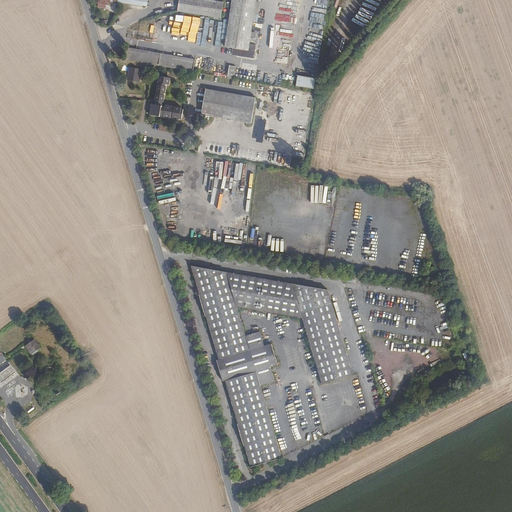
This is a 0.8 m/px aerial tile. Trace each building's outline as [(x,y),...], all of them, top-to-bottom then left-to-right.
[(221,18),(223,2),(204,0),(179,0),(177,11),(221,18)] [(253,21),(256,0),(232,0),(231,12),(226,46),(234,47),(233,54),(254,57),(256,44),(250,43),(253,21)] [(159,64),(161,54),(126,48),(125,58),(159,64)] [(277,49),(276,57),(283,57),(284,50),(277,49)] [(185,68),(187,58),(161,54),(159,64),(185,68)] [(195,70),(197,60),(187,58),(185,68),(195,70)] [(237,73),(238,67),(231,66),(229,78),(236,79),(236,78),(237,73)] [(138,83),(140,69),(129,67),(127,81),(138,83)] [(182,109),(161,106),(165,84),(167,85),(168,77),(160,76),(155,104),(151,104),(149,115),(159,116),(160,115),(180,119),(182,109)] [(284,86),(285,79),(272,76),(270,83),(284,86)] [(297,77),(296,89),(314,90),(315,79),(297,77)] [(251,123),(255,97),(206,88),(201,114),(251,123)] [(339,326),(329,290),(191,265),(210,329),(219,359),(217,360),(223,382),(226,381),(243,439),(252,467),(283,458),(268,410),(262,386),(276,381),(272,367),(278,365),(272,343),(265,345),(261,331),(246,335),(238,307),(280,314),(300,317),(302,318),(310,343),(322,384),(354,375),(339,326)] [(40,349),(34,340),(25,346),(31,355),(40,349)] [(0,371),(0,380),(2,383),(4,382),(8,379),(12,377),(15,375),(17,373),(11,364),(9,365),(6,367),(2,370),(0,371)]
